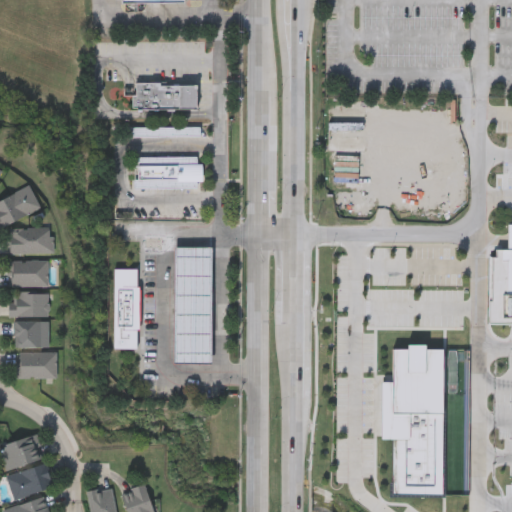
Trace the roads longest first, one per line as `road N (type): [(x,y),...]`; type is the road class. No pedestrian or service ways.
road 1 (secondary): [(254,233),(252,511)]
road 2 (secondary): [(297,234),(295,0)]
road 3 (secondary): [(255,94),(254,233)]
road 4 (residential): [(74,501),(59,436),(36,412),(0,397)]
